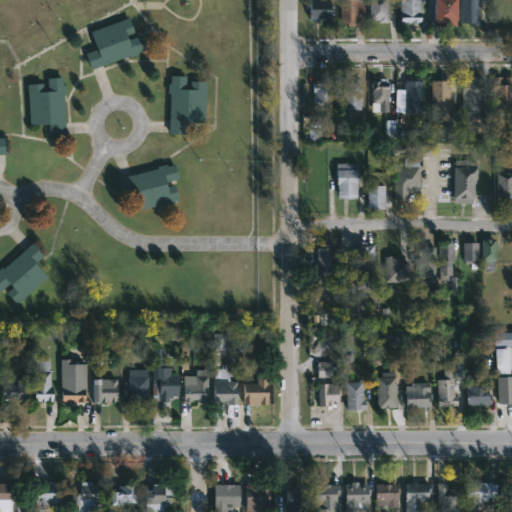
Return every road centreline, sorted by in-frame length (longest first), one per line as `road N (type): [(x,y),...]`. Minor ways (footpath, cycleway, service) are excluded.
road 1 (residential): [(290,0),(294,443)]
road 2 (tertiary): [(294,443),(0,443)]
road 3 (residential): [(511,53),(290,53)]
road 4 (residential): [(511,227),(291,224)]
road 5 (tertiary): [(511,442),(294,443)]
